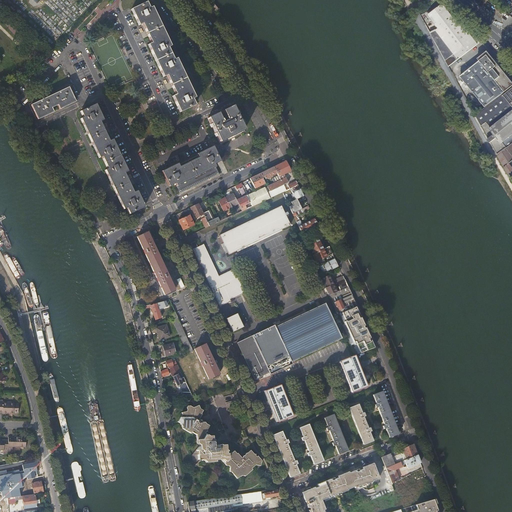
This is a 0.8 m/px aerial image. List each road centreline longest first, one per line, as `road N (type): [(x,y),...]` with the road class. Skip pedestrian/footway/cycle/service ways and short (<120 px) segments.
road 1 (tertiary): [(414,435),(287,151)]
road 2 (residential): [(285,487),(161,212)]
road 3 (unclassified): [(110,240),(153,374)]
road 4 (residential): [(287,151),(161,212)]
road 5 (residential): [(153,374),(179,511)]
road 6 (residential): [(285,487),(414,435)]
road 7 (unclassified): [(116,8),(174,129)]
road 8 (residential): [(158,0),(230,101)]
